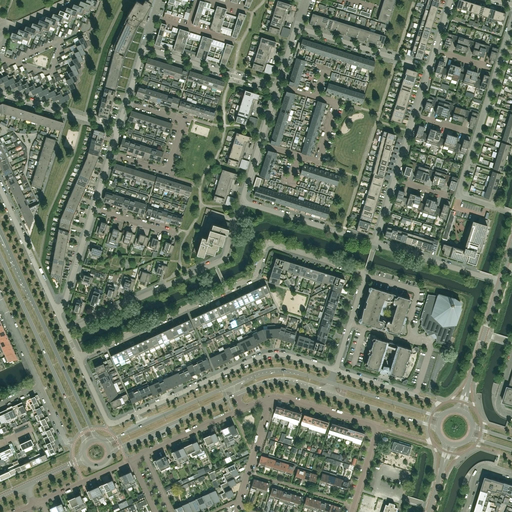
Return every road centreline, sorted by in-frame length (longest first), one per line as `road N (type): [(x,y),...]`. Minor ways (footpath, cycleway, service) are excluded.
road 1 (residential): [(77,357),(251,278),(269,243),(365,274)]
road 2 (residential): [(105,416),(128,418),(261,357),(285,355),(335,370)]
road 3 (residential): [(511,19),(457,195),(511,212)]
road 4 (residential): [(241,201),(221,260),(66,331)]
road 5 (secondary): [(97,439),(0,230)]
road 6 (secondary): [(0,255),(85,445)]
road 7 (residential): [(351,511),(377,426),(265,398)]
road 8 (residential): [(110,154),(162,170),(181,124),(126,102)]
road 9 (secondary): [(109,455),(236,394)]
road 10 (residential): [(375,243),(241,201)]
road 11 (residential): [(428,68),(295,27)]
road 12 (residential): [(276,89),(143,49)]
road 13 (secondary): [(231,385),(105,442)]
road 14 (residential): [(56,312),(0,187)]
road 15 (residential): [(500,281),(375,243)]
road 16 (residential): [(118,128),(0,93)]
road 17 (residential): [(259,143),(318,161),(336,103)]
